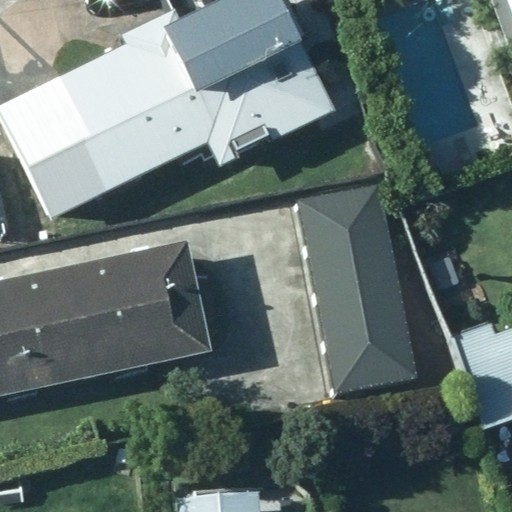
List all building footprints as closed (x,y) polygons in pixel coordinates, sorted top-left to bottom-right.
[(350,0),(321,0),(325,9),(350,0)] [(511,0),(481,0),(511,81),(511,0)] [(122,56),(42,94),(98,209),(208,157),(210,162),(230,152),(226,144),(293,111),(275,73),(287,68),(257,6),(178,45),(166,21),(116,45),(122,56)] [(413,381),(373,186),(295,202),(336,397),(413,381)] [(199,364),(177,259),(60,284),(83,389),(199,364)] [(0,406),(83,389),(60,284),(0,297),(0,406)] [(486,329),(445,343),(480,445),(511,434),(511,334),(490,342),(486,329)]
